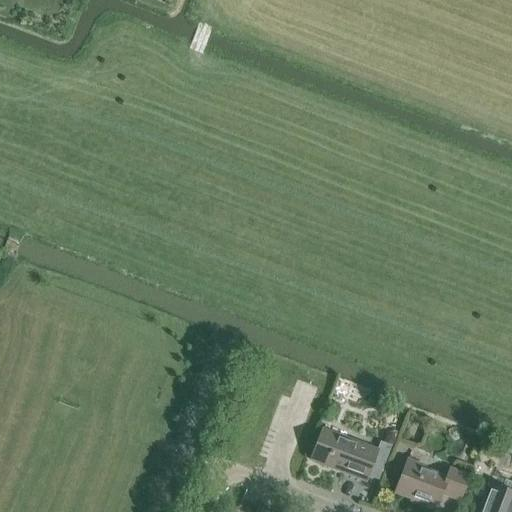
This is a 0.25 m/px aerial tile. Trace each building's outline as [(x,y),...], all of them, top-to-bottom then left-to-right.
[(305,393),(310,375),(301,373),(296,391),(305,393)] [(401,402),(400,406),(403,413),(407,414),(410,405),(401,402)] [(357,443),(324,431),(312,461),(366,482),(376,457),(386,461),(392,446),(381,442),(378,449),(357,441),(357,443)] [(470,477),(451,470),(447,479),(425,471),(426,468),(409,461),(396,494),(423,504),(422,506),(436,511),(443,494),(461,501),(470,477)] [(511,511),(511,493),(491,486),(480,511),(511,511)]
